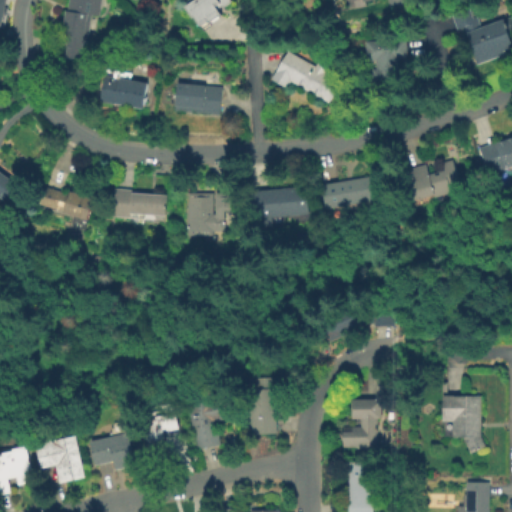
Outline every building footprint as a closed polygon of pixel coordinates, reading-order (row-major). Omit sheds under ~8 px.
[(99,0),(97,16),(89,15),(86,37),(87,37),(84,62),(64,59),(67,36),(60,35),(63,11),(65,11),(66,0),(99,0)] [(230,0),(225,4),(224,2),(220,5),(223,9),(211,18),(212,19),(205,25),(195,12),(195,13),(187,2),(189,0),(230,0)] [(371,0),(372,1),(362,2),(363,6),(352,8),(351,1),(348,1),(347,0),(371,0)] [(471,6),(479,27),(511,15),(511,30),(507,32),(511,47),(504,51),(505,55),(477,65),(463,27),(456,29),(450,14),(471,6)] [(396,58),(398,91),(376,92),(374,60),(365,61),(364,41),(405,39),(406,58),(396,58)] [(286,52),(313,67),(316,61),(327,68),(324,73),(338,81),(326,104),(288,82),(285,88),(270,80),(286,52)] [(146,84),(141,110),(98,102),(104,69),(131,74),(129,81),(146,84)] [(220,87),(217,115),(173,111),(175,83),(220,87)] [(511,137),(511,165),(487,175),(477,148),(502,139),(502,141),(511,137)] [(450,160),(458,186),(448,189),(449,193),(418,203),(417,200),(410,203),(405,187),(410,186),(406,170),(423,165),(426,176),(432,174),(433,176),(436,175),(435,173),(442,171),(440,163),(450,160)] [(374,201),(321,211),(316,186),(370,177),(374,201)] [(0,178),(14,189),(3,204),(0,201),(0,178)] [(40,189),(66,196),(66,194),(90,200),(84,222),(59,215),(59,213),(35,206),(40,189)] [(267,228),(248,230),(245,194),(302,189),(305,217),(266,220),(267,228)] [(165,197),(164,218),(137,216),(137,219),(110,218),(112,190),(136,191),(136,195),(165,197)] [(212,194),(211,214),(215,214),(215,212),(214,212),(215,194),(233,194),(233,212),(225,212),(225,232),(211,232),(211,236),(186,236),(186,194),(212,194)] [(369,300),(371,306),(392,305),(393,324),(372,324),(371,321),(328,339),(321,321),(331,317),(329,312),(348,304),(349,307),(360,302),(361,303),(369,300)] [(274,436),(248,437),(245,381),(278,379),(279,407),(272,408),(274,436)] [(221,445),(198,450),(187,406),(225,397),(230,419),(216,422),(221,445)] [(379,417),(378,445),(344,445),(344,427),(353,427),(353,425),(361,425),(362,417),(353,417),(353,397),(382,397),(382,417),(379,417)] [(478,397),(479,439),(484,449),(469,456),(461,440),(449,439),(449,424),(438,425),(438,411),(438,398),(478,397)] [(168,403),(175,432),(163,435),(160,424),(155,425),(162,453),(147,457),(138,416),(158,411),(156,406),(168,403)] [(123,437),(130,469),(110,473),(108,465),(90,469),(85,445),(123,437)] [(70,438),(79,481),(58,486),(55,474),(52,475),(50,468),(35,472),(30,446),(47,442),(47,446),(49,446),(49,443),(70,438)] [(0,455),(21,450),(30,483),(15,487),(13,479),(4,481),(7,494),(0,495),(0,455)] [(370,465),(370,474),(375,474),(375,496),(370,496),(370,511),(346,511),(346,465),(370,465)] [(488,483),(488,511),(456,511),(456,492),(465,493),(465,483),(488,483)]
